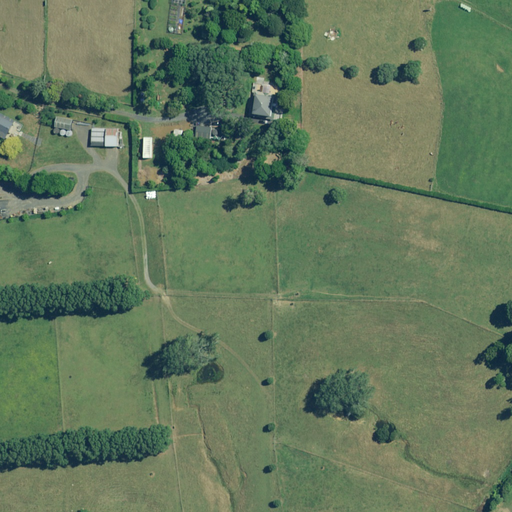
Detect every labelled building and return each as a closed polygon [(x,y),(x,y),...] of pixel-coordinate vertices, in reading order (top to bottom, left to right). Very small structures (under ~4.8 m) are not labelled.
[(278,100),(279,94),(272,94),(274,85),(266,84),(265,93),(257,91),(256,98),(258,98),(256,115),(274,117),(276,100),(278,100)] [(15,124),(0,115),(0,136),(7,140),(15,124)] [(74,120),(58,117),(56,128),(72,130),(74,120)] [(213,126),(198,126),(197,138),(212,139),(213,126)] [(120,147),(120,129),(94,128),(94,134),(90,134),(90,139),(93,140),(93,146),(120,147)] [(0,200),(10,200),(10,190),(0,190),(0,200)]
